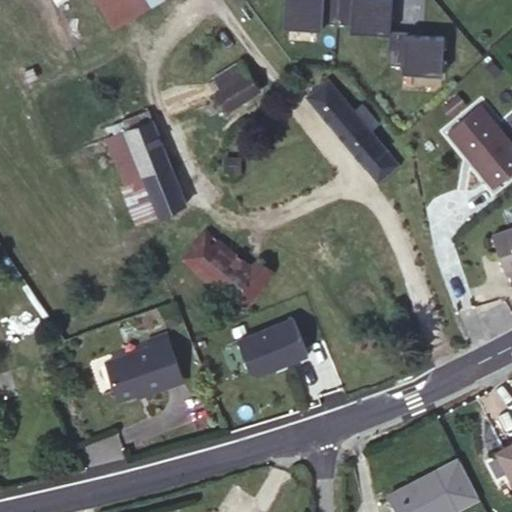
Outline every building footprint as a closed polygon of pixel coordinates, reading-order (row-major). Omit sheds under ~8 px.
[(98,0),(115,26),(155,0),(98,0)] [(284,0),(283,28),(322,31),(323,24),(352,26),(351,33),(390,36),(388,66),(403,67),(402,75),(442,77),(444,40),(406,37),(407,33),(390,32),(392,0),(284,0)] [(211,87),(225,111),(260,88),(242,61),(208,82),(211,87)] [(354,112),(327,81),(308,96),(366,165),(385,149),(369,130),(378,123),(362,105),(354,112)] [(226,112),(225,111),(211,87),(181,105),(195,131),(226,112)] [(511,144),(481,105),(447,132),(492,189),(511,173),(511,144)] [(125,120),(128,131),(152,122),(147,111),(125,120)] [(128,131),(125,132),(158,214),(184,203),(152,122),(128,131)] [(158,214),(125,132),(106,140),(138,221),(158,214)] [(385,149),(366,165),(378,179),(396,163),(385,149)] [(511,228),(490,236),(505,277),(511,274),(511,228)] [(182,258),(198,271),(221,243),(204,230),(182,258)] [(221,243),(198,271),(219,288),(242,306),(271,271),(256,260),(251,266),(221,243)] [(242,306),(219,288),(213,297),(235,315),(242,306)] [(175,308),(173,303),(160,308),(161,313),(175,308)] [(175,308),(161,313),(167,326),(180,321),(175,308)] [(307,359),(291,317),(236,340),(250,381),(307,359)] [(121,406),(139,400),(166,390),(168,395),(186,388),(168,341),(151,346),(153,353),(108,369),(121,406)] [(166,390),(139,400),(140,404),(168,395),(166,390)] [(511,442),(500,449),(511,470),(511,478),(511,479),(511,481),(511,442)] [(511,478),(511,470),(500,449),(496,451),(511,479),(511,478)] [(436,469),(387,494),(396,511),(449,511),(456,509),(436,469)]
